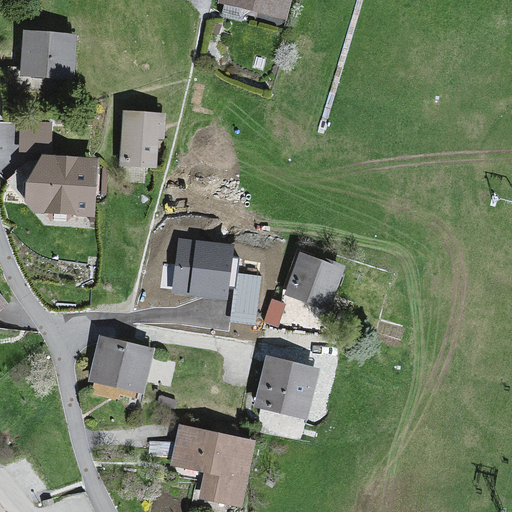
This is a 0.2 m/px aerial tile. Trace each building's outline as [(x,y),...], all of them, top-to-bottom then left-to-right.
[(281,0),(219,0),(219,5),(279,15),(281,0)] [(13,70),(61,76),(66,37),(18,31),(13,70)] [(155,111),(120,109),(118,162),(153,164),(155,111)] [(54,146),(55,121),(22,120),(21,145),(54,146)] [(88,214),(90,159),(32,156),(18,186),(31,210),(88,214)] [(207,264),(207,259),(230,259),(230,243),(201,244),(201,265),(207,264)] [(336,264),(296,252),(283,293),(323,305),(336,264)] [(271,296),(267,320),(283,323),(287,298),(271,296)] [(147,347),(97,336),(88,376),(137,387),(147,347)] [(311,365),(264,353),(252,401),(300,412),(311,365)] [(250,441),(175,424),(166,463),(201,471),(195,494),(236,503),(250,441)]
